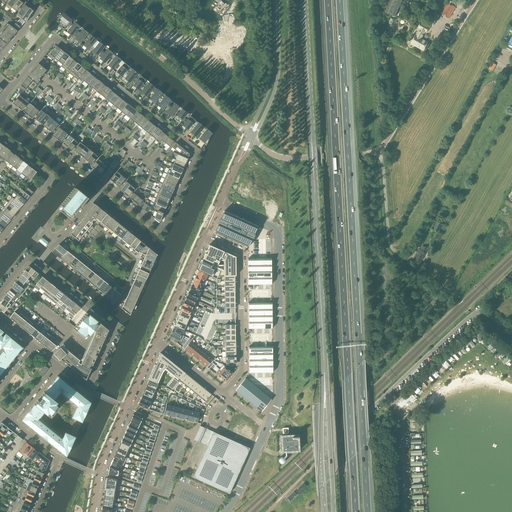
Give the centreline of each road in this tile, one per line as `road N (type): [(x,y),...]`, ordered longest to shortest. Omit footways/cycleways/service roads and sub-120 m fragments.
road 1 (motorway): [(367,511),(339,0)]
road 2 (motorway): [(328,0),(355,511)]
road 3 (residential): [(11,87),(49,41),(60,41),(193,149),(161,226),(103,185)]
road 4 (unclassified): [(224,511),(279,398),(279,337),(277,228),(219,202)]
road 5 (secondary): [(304,0),(323,349)]
road 6 (residential): [(155,341),(203,235),(235,249),(241,371),(223,393)]
road 7 (unclassified): [(250,137),(87,0)]
road 8 (unclassified): [(376,152),(475,0)]
road 9 (residential): [(37,263),(116,327),(86,388)]
road 10 (unclassified): [(511,333),(476,312),(385,395)]
road 11 (secondary): [(333,511),(323,349)]
road 12 (secondary): [(323,349),(325,511)]
road 13 (residential): [(144,487),(164,424),(182,432),(161,493)]
road 14 (residential): [(0,135),(52,177),(0,241)]
road 15 (residential): [(103,185),(0,101)]
